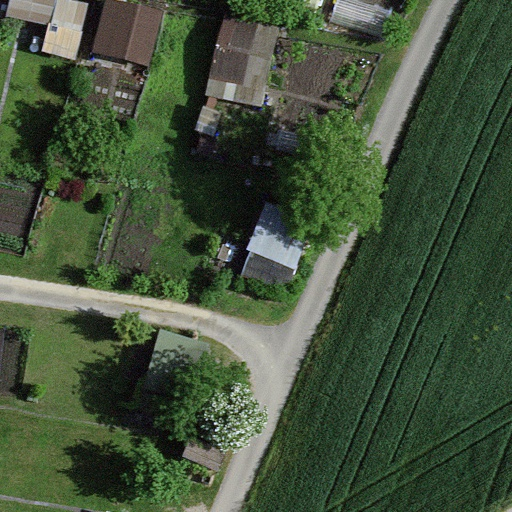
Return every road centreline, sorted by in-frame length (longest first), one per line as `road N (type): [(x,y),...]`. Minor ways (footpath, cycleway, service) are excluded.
road 1 (track): [(457,0),(234,511)]
road 2 (track): [(0,298),(197,324),(296,359)]
